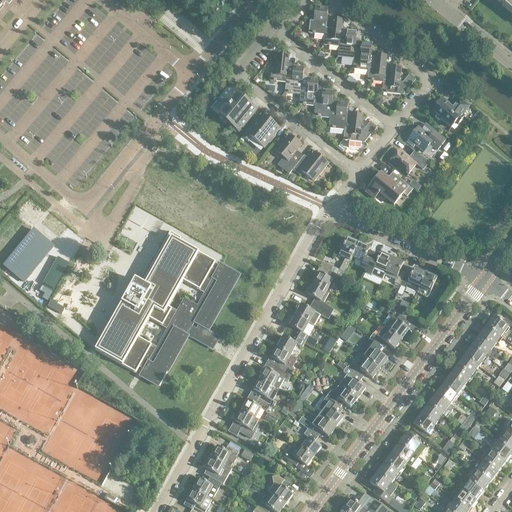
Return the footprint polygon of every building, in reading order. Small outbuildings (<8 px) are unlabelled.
[(0,0),(0,9),(5,4),(4,3),(5,2),(7,0),(7,1),(8,0),(10,1),(11,0),(0,0)] [(181,0),(195,11),(203,0),(215,0),(222,5),(226,0),(181,0)] [(511,0),(495,0),(511,13),(511,0)] [(309,34),(324,36),(325,36),(325,33),(331,34),(333,20),(327,19),(328,9),(316,8),(314,22),(310,21),(309,34)] [(343,21),(333,20),(331,34),(325,33),(325,36),(324,36),(323,46),(339,48),(340,45),(345,46),(346,40),(341,39),(343,21)] [(347,32),(346,40),(345,46),(340,45),(339,48),(338,58),(354,60),(354,57),(360,58),(362,44),(356,43),(357,33),(347,32)] [(372,45),(362,44),(360,58),(354,57),(354,60),(353,70),(368,72),(369,72),(369,69),(375,70),(376,64),(370,63),(372,45)] [(270,82),(286,84),(286,81),(292,82),(294,67),(288,67),(289,57),(277,55),(275,70),(271,69),(270,82)] [(376,56),(376,64),(375,70),(369,69),(369,72),(368,72),(367,82),(383,84),(384,81),(390,82),(391,68),(386,67),(387,57),(376,56)] [(304,69),(294,67),(292,82),(286,81),(286,84),(285,94),(300,96),(301,96),(301,93),(307,94),(309,79),(303,79),(304,69)] [(402,69),(391,68),(390,82),(384,81),(383,84),(382,94),(403,96),(416,80),(409,75),(403,83),(400,83),(402,69)] [(319,80),(309,79),(307,94),(301,93),(301,96),(300,96),(299,106),(315,108),(316,105),(322,105),(322,99),(317,98),(319,80)] [(230,89),(213,110),(217,114),(227,113),(228,114),(229,115),(230,124),(234,128),(251,106),(245,101),(243,104),(241,102),(242,101),(241,99),(241,98),(239,97),(238,97),(237,98),(236,98),(234,97),(235,96),(235,94),(234,93),(230,89)] [(323,91),(322,99),(322,105),(316,105),(315,108),(314,118),(330,119),(330,117),(336,117),(338,103),(332,102),(333,92),(323,91)] [(442,121),(451,128),(451,129),(455,124),(458,125),(464,117),(462,116),(469,107),(459,99),(452,107),(442,99),(436,107),(438,108),(434,113),(437,116),(435,119),(440,123),(442,121)] [(348,104),(338,103),(336,117),(330,117),(330,119),(329,130),(344,131),(345,131),(345,129),(351,129),(353,115),(347,114),(348,104)] [(361,130),(361,128),(363,116),(353,115),(351,129),(345,129),(345,131),(344,131),(343,142),(364,144),(377,128),(370,123),(364,131),(361,130)] [(257,119),(250,128),(242,138),(248,142),(251,138),(264,149),(270,141),(272,140),(275,137),(274,136),(279,129),(267,119),(262,124),(257,119)] [(430,138),(418,128),(409,140),(424,153),(430,145),(437,151),(446,141),(434,132),(430,138)] [(289,176),(293,171),(298,165),(290,159),(301,146),(289,137),(277,152),(284,158),(278,166),(289,176)] [(423,170),(428,164),(414,152),(409,159),(400,151),(389,164),(405,177),(415,164),(423,170)] [(304,157),(298,165),(293,171),(301,177),(304,173),(314,181),(327,165),(316,156),(311,162),(304,157)] [(381,174),(366,193),(374,200),(379,194),(394,206),(403,195),(407,198),(413,190),(409,187),(393,174),(388,180),(381,174)] [(410,185),(419,191),(422,186),(413,180),(410,185)] [(34,231),(5,267),(23,283),(53,246),(34,231)] [(135,280),(95,351),(136,374),(140,367),(144,370),(141,377),(157,385),(159,387),(160,387),(162,383),(165,378),(166,376),(166,375),(167,374),(167,373),(173,362),(174,361),(175,359),(182,345),(187,337),(191,339),(196,330),(192,328),(195,323),(199,326),(208,331),(224,303),(228,296),(239,276),(221,266),(220,266),(216,273),(212,270),(216,263),(179,242),(180,239),(170,233),(158,256),(142,284),(135,280)] [(348,239),(341,253),(339,257),(345,260),(340,271),(333,268),(330,274),(327,272),(341,281),(342,279),(353,259),(352,258),(359,244),(348,239)] [(370,249),(359,244),(352,258),(353,259),(363,263),(361,269),(366,272),(367,272),(372,260),(366,257),(370,249)] [(366,272),(365,273),(371,276),(382,281),(384,276),(385,276),(392,259),(381,254),(377,262),(372,260),(367,272),(366,272)] [(58,258),(43,285),(54,291),(69,264),(58,258)] [(403,264),(392,259),(385,276),(396,281),(394,284),(400,287),(406,275),(400,272),(403,264)] [(417,294),(426,274),(414,269),(411,277),(406,275),(400,287),(406,290),(417,294)] [(327,272),(324,277),(319,274),(313,285),(330,294),(335,284),(338,285),(340,282),(348,287),(349,284),(342,279),(341,281),(327,272)] [(437,279),(426,274),(417,294),(429,299),(434,301),(441,288),(434,285),(437,279)] [(330,294),(313,285),(307,295),(315,300),(312,305),(335,318),(339,320),(341,317),(337,314),(338,312),(334,310),(334,311),(324,304),(330,294)] [(51,302),(48,307),(62,315),(65,309),(51,302)] [(301,306),(295,317),(315,328),(320,317),(329,321),(331,316),(335,318),(312,305),(309,310),(301,306)] [(400,308),(385,328),(402,341),(409,331),(402,326),(405,321),(416,329),(420,323),(400,308)] [(315,328),(295,317),(289,328),(297,332),(294,337),(306,343),(315,328)] [(509,328),(494,317),(487,327),(501,338),(509,328)] [(351,325),(342,337),(347,342),(357,330),(351,325)] [(501,338),(487,327),(479,337),(494,348),(501,338)] [(402,341),(385,328),(377,337),(374,334),(370,340),(384,351),(388,346),(394,351),(402,341)] [(283,338),(277,348),(291,356),(297,345),(303,349),(306,343),(294,337),(291,342),(283,338)] [(494,348),(479,337),(472,347),(487,358),(494,348)] [(362,350),(359,354),(363,357),(380,370),(387,360),(381,355),(384,351),(370,340),(366,345),(362,350)] [(487,358),(472,347),(465,356),(479,367),(487,358)] [(291,356),(277,348),(271,359),(279,364),(276,368),(289,376),(298,360),(291,356)] [(479,367),(465,356),(457,366),(472,377),(479,367)] [(380,370),(363,357),(360,361),(362,363),(358,368),(352,364),(348,369),(362,380),(366,375),(372,380),(380,370)] [(472,377),(457,366),(450,376),(465,387),(472,377)] [(266,369),(260,380),(279,391),(285,381),(288,383),(292,377),(289,376),(276,368),(274,374),(266,369)] [(365,390),(359,385),(362,380),(348,369),(347,368),(343,374),(347,376),(340,386),(358,400),(365,390)] [(465,387),(450,376),(443,386),(457,396),(465,387)] [(279,391),(260,380),(254,391),(261,395),(258,401),(270,407),(273,409),(276,403),(273,402),(279,391)] [(350,409),(358,400),(340,386),(335,392),(331,392),(326,399),(340,409),(344,404),(350,409)] [(457,396),(443,386),(436,395),(450,406),(457,396)] [(505,387),(502,391),(508,395),(511,391),(505,387)] [(450,406),(436,395),(428,405),(443,416),(450,406)] [(343,419),(337,414),(340,409),(326,399),(320,406),(321,413),(319,416),(321,417),(323,419),(336,429),(343,419)] [(248,401),(242,412),(255,420),(262,409),(267,412),(270,407),(258,401),(256,406),(248,401)] [(294,419),(305,405),(299,401),(292,411),(292,410),(289,414),(289,415),(294,419)] [(443,416),(428,405),(421,415),(436,426),(443,416)] [(255,420),(242,412),(235,423),(243,428),(240,433),(256,442),(258,439),(261,441),(263,437),(260,436),(260,437),(249,431),(253,425),(258,428),(260,423),(255,420)] [(436,426),(421,415),(414,425),(428,436),(436,426)] [(336,429),(323,419),(321,417),(318,420),(317,419),(312,425),(302,418),(298,423),(308,431),(318,439),(322,434),(329,439),(336,429)] [(465,423),(463,426),(468,430),(470,427),(473,424),(468,419),(465,423)] [(318,439),(308,431),(304,436),(309,439),(301,449),(314,458),(321,448),(315,443),(318,439)] [(511,437),(506,433),(499,443),(511,452),(511,437)] [(407,434),(399,444),(413,455),(421,445),(407,434)] [(474,441),(468,436),(465,440),(471,444),(474,441)] [(506,463),(511,455),(511,452),(499,443),(496,441),(489,451),(506,463)] [(413,455),(399,444),(392,454),(406,465),(413,455)] [(314,458),(301,449),(297,445),(286,460),(295,468),(299,462),(307,468),(314,458)] [(217,448),(211,459),(230,470),(233,465),(234,465),(237,460),(237,459),(240,453),(228,447),(225,453),(217,448)] [(250,463),(254,456),(245,451),(241,458),(250,463)] [(499,473),(506,463),(489,451),(485,456),(485,458),(482,461),(499,473)] [(406,465),(392,454),(384,464),(399,474),(406,465)] [(230,470),(211,459),(205,470),(213,474),(210,479),(222,486),(223,486),(232,470),(230,470)] [(499,473),(482,461),(484,463),(477,472),(491,483),(499,473)] [(399,474),(384,464),(377,473),(391,484),(399,474)] [(491,483),(477,472),(470,482),(484,493),(491,483)] [(377,473),(369,483),(377,489),(373,494),(388,505),(392,500),(392,499),(384,494),(391,484),(377,473)] [(293,496),(286,491),(291,486),(279,477),(273,478),(274,486),(268,493),(271,495),(285,506),(293,496)] [(218,491),(222,486),(210,479),(207,485),(199,480),(193,491),(212,502),(218,491)] [(484,493),(470,482),(462,492),(477,502),(484,493)] [(393,496),(398,486),(392,483),(387,494),(393,496)] [(207,498),(193,491),(187,502),(195,506),(192,511),(206,511),(212,502),(207,498)] [(469,511),(477,502),(462,492),(455,502),(469,511)] [(281,511),(285,506),(271,495),(268,493),(257,508),(262,511),(270,511),(272,511),(281,511)] [(351,500),(344,510),(346,511),(367,511),(363,509),(351,500)] [(469,511),(455,502),(448,511),(469,511)] [(371,511),(387,511),(375,503),(369,510),(371,511)]
